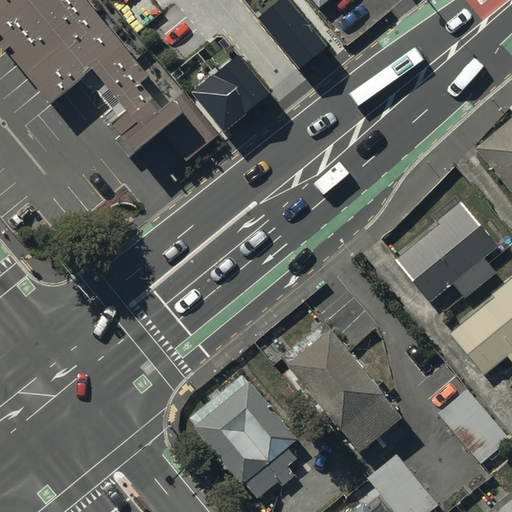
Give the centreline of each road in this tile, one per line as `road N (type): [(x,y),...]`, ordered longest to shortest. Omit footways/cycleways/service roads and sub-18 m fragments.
road 1 (secondary): [(45,343),(216,205),(340,146)]
road 2 (secondary): [(340,146),(268,248),(90,396)]
road 3 (secondary): [(511,1),(340,146)]
road 4 (primary): [(90,396),(183,511)]
